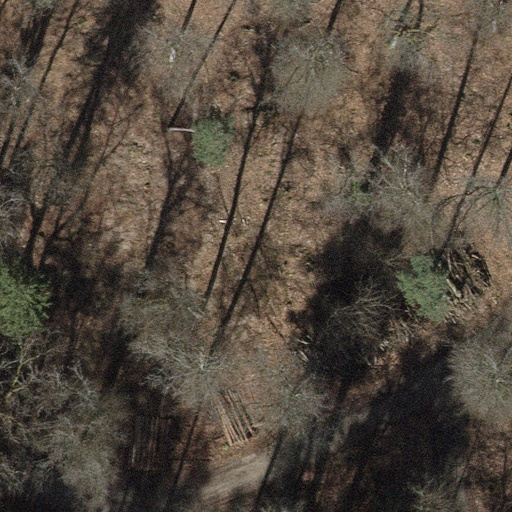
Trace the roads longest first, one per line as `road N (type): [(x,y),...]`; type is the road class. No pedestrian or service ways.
road 1 (track): [(158,511),(467,360)]
road 2 (track): [(454,511),(443,482),(467,360)]
road 3 (track): [(0,465),(135,511)]
